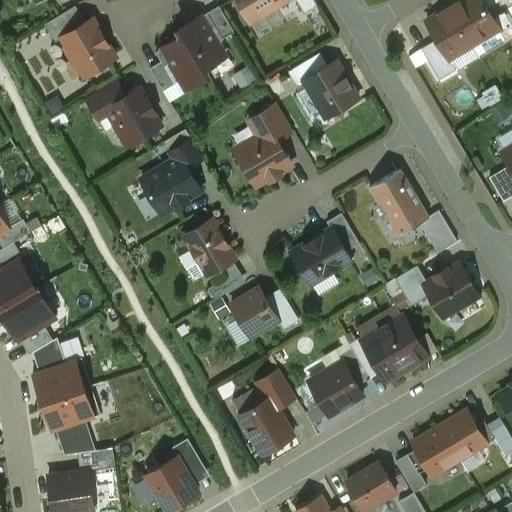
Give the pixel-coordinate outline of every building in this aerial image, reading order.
[(234,0),(249,24),(289,0),(234,0)] [(313,0),(295,0),(304,14),(317,6),(313,0)] [(459,0),(449,6),(472,44),(498,29),(499,28),(493,18),(487,8),(482,0),(459,0)] [(62,36),(85,23),(75,5),(44,24),(55,42),(61,38),(61,37),(62,36)] [(218,6),(206,13),(222,40),(223,38),(233,32),(218,6)] [(449,6),(425,21),(436,39),(448,59),(449,58),(472,44),(449,6)] [(511,25),(504,12),(493,18),(499,28),(498,29),(504,39),(511,34),(511,25)] [(203,69),(203,68),(224,56),(218,46),(222,40),(206,13),(178,30),(182,36),(183,36),(203,69)] [(85,23),(62,36),(61,37),(61,38),(62,39),(68,49),(66,51),(74,65),(76,63),(83,74),(84,76),(85,75),(113,58),(115,57),(114,55),(114,56),(107,45),(108,45),(99,30),(99,31),(93,20),(92,18),(90,19),(85,23)] [(182,36),(155,52),(160,62),(163,67),(164,66),(170,63),(185,88),(207,75),(203,68),(203,69),(183,36),(182,36)] [(448,59),(436,39),(420,48),(439,79),(456,69),(449,58),(448,59)] [(303,79),(326,65),(319,53),(288,71),(296,84),(303,80),(303,79)] [(326,65),(303,79),(303,80),(326,118),(327,117),(329,119),(335,120),(340,117),(342,111),(341,109),(358,99),(335,60),(326,65)] [(163,67),(160,62),(149,68),(163,91),(175,83),(164,66),(163,67)] [(234,73),(242,88),(257,79),(248,64),(234,73)] [(96,116),(107,110),(106,108),(126,96),(116,79),(85,97),(96,116)] [(126,96),(106,108),(107,110),(115,125),(114,126),(125,145),(160,125),(153,113),(155,112),(146,99),(145,100),(138,89),(126,96)] [(249,119),(258,135),(270,129),(276,140),(292,130),(276,103),(249,119)] [(180,155),(187,167),(202,158),(185,128),(164,141),(175,158),(180,155)] [(258,135),(235,149),(256,184),(267,178),(269,180),(280,173),(279,171),(290,164),(276,140),(270,129),(258,135)] [(511,146),(502,152),(509,164),(511,169),(511,146)] [(175,158),(141,178),(161,213),(174,205),(176,208),(189,200),(187,198),(200,190),(187,167),(180,155),(175,158)] [(511,195),(511,169),(509,164),(488,177),(503,201),(511,195)] [(400,168),(369,186),(378,202),(381,201),(390,217),(388,219),(397,235),(419,222),(428,216),(400,168)] [(428,216),(419,222),(437,252),(456,241),(438,210),(428,216)] [(0,212),(0,235),(10,230),(0,212)] [(326,221),(330,228),(331,227),(345,251),(359,243),(341,212),(326,221)] [(211,219),(184,235),(207,275),(234,258),(211,219)] [(330,228),(290,251),(310,284),(350,260),(345,251),(331,227),(330,228)] [(26,254),(0,268),(0,307),(1,310),(44,284),(26,254)] [(427,282),(424,284),(430,294),(443,315),(477,295),(459,263),(447,270),(446,268),(440,272),(434,275),(435,277),(427,282)] [(424,284),(427,282),(416,264),(394,278),(400,288),(410,305),(430,294),(424,284)] [(44,284),(1,310),(18,338),(61,314),(44,284)] [(259,287),(230,304),(250,336),(278,319),(259,287)] [(410,305),(400,288),(390,294),(400,311),(410,305)] [(402,315),(386,324),(411,365),(426,355),(402,315)] [(386,324),(361,339),(380,371),(385,380),(411,365),(386,324)] [(361,339),(351,346),(369,377),(380,371),(361,339)] [(338,354),(342,361),(343,361),(357,385),(369,377),(351,346),(338,354)] [(92,386),(83,358),(35,374),(44,402),(92,386)] [(342,361),(308,381),(328,414),(362,394),(357,385),(343,361),(342,361)] [(270,396),(277,408),(296,397),(279,368),(255,382),(265,399),(270,396)] [(510,385),(498,392),(511,415),(511,381),(509,383),(510,385)] [(101,413),(92,386),(44,402),(54,429),(101,413)] [(265,399),(239,414),(251,436),(251,439),(256,449),(260,450),(262,453),(293,435),(277,408),(270,396),(265,399)] [(439,425),(459,458),(486,442),(476,425),(466,409),(439,425)] [(476,425),(486,442),(494,437),(504,456),(511,451),(511,439),(499,417),(486,424),(484,420),(476,425)] [(439,425),(412,441),(416,448),(427,466),(431,474),(459,458),(439,425)] [(114,446),(81,449),(83,469),(93,468),(116,465),(114,446)] [(427,466),(416,448),(395,460),(413,491),(426,484),(418,471),(427,466)] [(179,451),(146,470),(169,511),(203,492),(179,451)] [(378,462),(346,481),(364,510),(396,491),(378,462)] [(88,511),(98,511),(93,468),(83,469),(50,473),(54,511),(88,511)] [(425,511),(413,491),(398,500),(404,511),(425,511)] [(328,511),(319,496),(296,510),(296,511),(328,511)] [(511,511),(511,501),(511,499),(495,508),(497,511),(511,511)]
